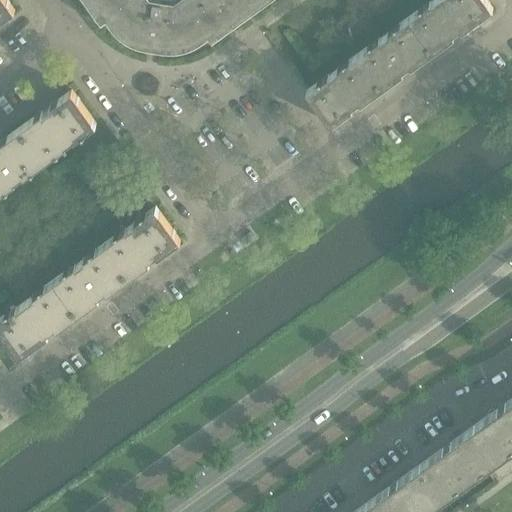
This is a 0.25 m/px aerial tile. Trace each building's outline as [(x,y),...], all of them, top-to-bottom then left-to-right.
[(0,0),(0,19),(14,9),(7,0),(0,0)] [(174,0),(93,0),(104,15),(108,11),(115,20),(118,23),(121,27),(125,30),(129,33),(133,36),(138,38),(142,39),(146,40),(165,43),(170,44),(175,44),(180,43),(185,42),(189,41),(194,39),(197,37),(202,34),(211,28),(214,33),(259,0),(177,0),(176,0),(174,0)] [(434,0),(406,20),(429,52),(492,7),(486,0),(434,0)] [(359,54),(382,86),(429,52),(406,20),(359,54)] [(382,86),(359,54),(308,91),(331,123),(382,86)] [(22,127),(45,159),(96,123),(73,91),(22,127)] [(0,143),(0,191),(45,159),(22,127),(0,143)] [(106,244),(129,276),(180,239),(157,207),(106,244)] [(106,244),(55,280),(78,312),(129,276),(106,244)] [(78,312),(55,280),(0,319),(0,328),(19,355),(78,312)] [(486,417),(474,425),(475,426),(476,427),(486,441),(487,443),(497,457),(498,459),(510,451),(511,450),(511,449),(511,398),(487,416),(486,417)] [(462,435),(421,464),(445,498),(447,496),(487,467),(497,460),(498,459),(497,457),(487,443),(486,441),(476,427),(475,426),(474,425),(473,426),(463,434),(462,435)] [(424,511),(445,498),(421,464),(367,503),(373,511),(424,511)] [(373,511),(367,503),(353,511),(373,511)]
